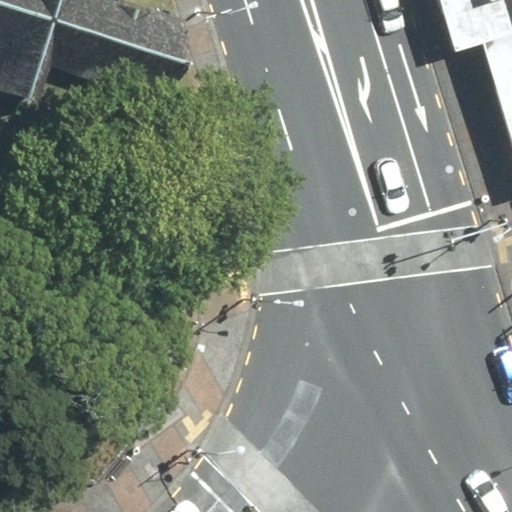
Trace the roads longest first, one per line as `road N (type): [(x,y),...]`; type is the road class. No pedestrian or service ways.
road 1 (primary): [(459,404),(300,0)]
road 2 (secondary): [(459,404),(285,511)]
